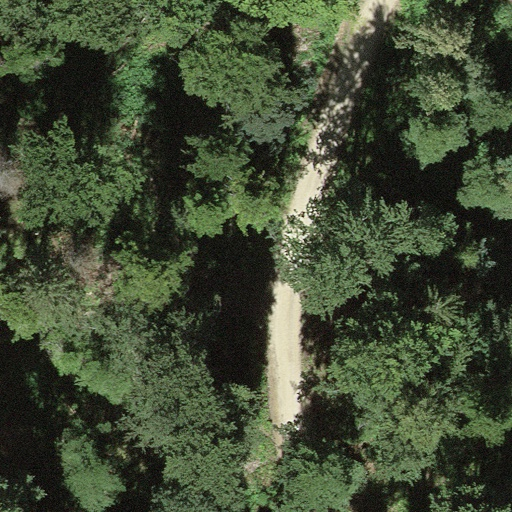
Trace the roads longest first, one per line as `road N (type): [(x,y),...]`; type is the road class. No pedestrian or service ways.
road 1 (track): [(314,511),(279,285),(386,0)]
road 2 (track): [(344,123),(444,216),(511,234)]
